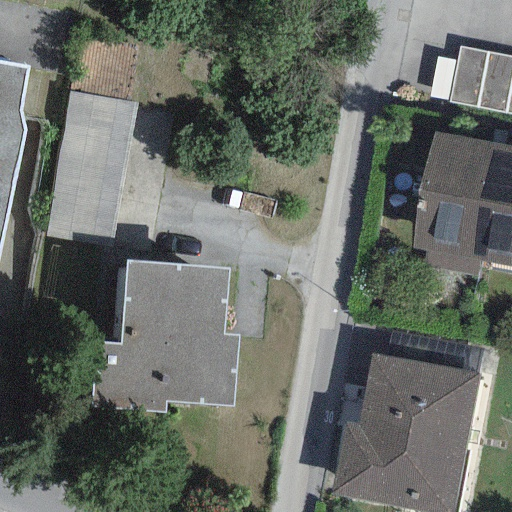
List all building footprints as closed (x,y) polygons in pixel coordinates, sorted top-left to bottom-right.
[(511,57),(457,47),(446,104),(511,116),(511,57)] [(26,67),(0,62),(0,238),(22,128),(19,111),(26,67)] [(134,103),(68,92),(45,236),(111,247),(134,103)] [(459,258),(483,142),(432,131),(408,248),(459,258)] [(511,147),(483,142),(459,258),(511,269),(511,147)] [(226,267),(124,261),(119,345),(95,343),(91,409),(164,414),(164,402),(233,406),(237,336),(222,335),(226,267)] [(452,511),(479,373),(370,353),(356,425),(343,423),(329,496),(413,511),(452,511)]
